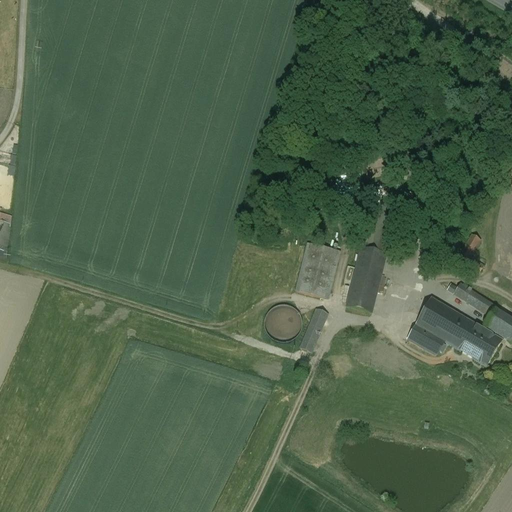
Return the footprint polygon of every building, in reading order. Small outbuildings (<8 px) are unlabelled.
[(398,210),(380,205),(368,252),(385,257),(398,210)] [(439,217),(426,218),(428,242),(438,241),(437,232),(439,232),(439,217)] [(471,236),(456,261),(479,275),(483,267),(469,258),(480,241),(471,236)] [(339,254),(308,246),(296,293),(327,301),(339,254)] [(368,252),(360,251),(346,307),(371,314),(385,257),(368,252)] [(497,309),(460,285),(453,296),(490,319),(495,311),(497,309)] [(467,322),(431,300),(407,341),(435,357),(443,343),(454,349),(467,322)] [(287,307),(283,307),(279,307),(277,308),(274,309),(272,311),(270,312),(268,314),(267,315),(266,317),(265,318),(265,320),(264,322),(264,324),(264,326),(264,329),(265,331),(265,332),(266,334),(267,336),(269,338),(270,340),(271,341),(272,342),(274,343),(276,344),(278,344),(281,345),(284,345),(287,344),(289,344),(291,343),(293,342),(294,341),(295,340),(297,338),(299,336),(300,333),(301,331),(301,329),(302,326),(301,323),(301,322),(300,319),(299,317),(298,315),(297,313),(295,312),(294,311),(292,309),(290,308),(287,307)] [(327,315),(316,311),(300,350),(311,354),(327,315)] [(511,321),(495,311),(490,319),(484,328),(511,345),(511,342),(511,321)] [(501,342),(467,322),(454,349),(486,368),(501,342)]
